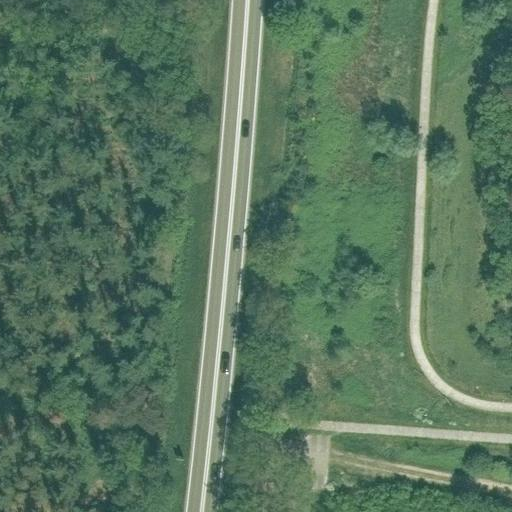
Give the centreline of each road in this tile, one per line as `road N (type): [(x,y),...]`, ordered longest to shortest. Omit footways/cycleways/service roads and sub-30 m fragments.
road 1 (trunk): [(200,511),(246,0)]
road 2 (track): [(140,511),(182,0)]
road 3 (track): [(328,462),(511,490)]
